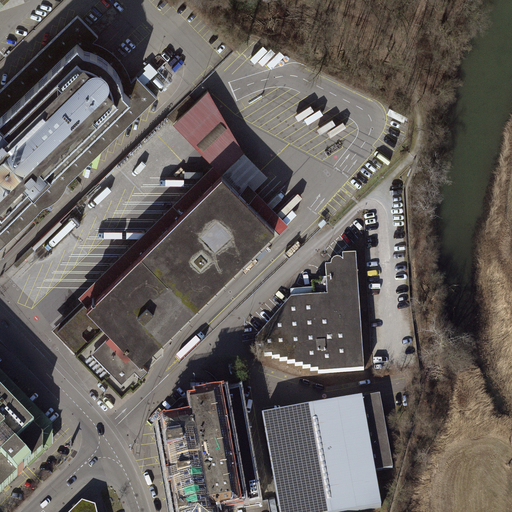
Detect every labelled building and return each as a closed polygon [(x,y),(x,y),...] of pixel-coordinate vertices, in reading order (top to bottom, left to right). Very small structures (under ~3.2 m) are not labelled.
[(0,168),(117,54),(108,48),(100,43),(92,42),(99,35),(78,15),(0,91),(0,168)] [(0,168),(0,247),(43,206),(51,204),(60,198),(65,191),(67,183),(158,96),(138,76),(133,80),(130,72),(125,62),(117,54),(0,168)] [(55,326),(121,392),(150,363),(144,357),(276,225),(247,197),(271,175),(247,152),(211,90),(174,123),(216,165),(55,326)] [(320,372),(366,369),(358,256),(344,257),(345,263),(341,260),(337,261),(334,263),(333,267),(328,268),(328,279),(320,280),(321,282),(312,283),(313,290),(291,292),(292,300),(257,339),(258,347),(265,347),(266,355),(274,355),(274,358),(281,357),(282,360),(289,360),(289,363),(297,362),(297,366),(304,365),(304,368),(312,368),(312,370),(320,370),(320,372)] [(0,490),(4,487),(22,470),(44,449),(44,433),(0,387),(0,490)] [(180,406),(156,430),(170,511),(222,511),(222,510),(259,504),(239,391),(195,399),(195,401),(186,403),(187,405),(180,406)] [(278,511),(326,511),(382,502),(363,394),(261,412),(278,511)] [(97,511),(96,506),(83,502),(72,511),(97,511)]
